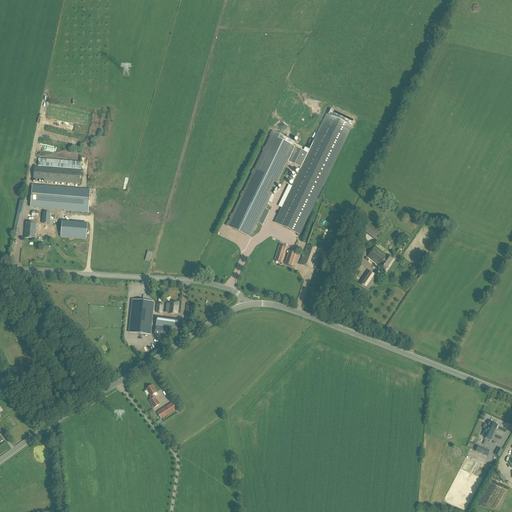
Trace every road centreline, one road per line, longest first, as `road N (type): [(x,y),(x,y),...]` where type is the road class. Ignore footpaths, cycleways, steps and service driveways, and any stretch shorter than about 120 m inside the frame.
road 1 (tertiary): [(0,461),(245,305)]
road 2 (track): [(225,0),(149,278)]
road 3 (tertiary): [(511,395),(303,313),(245,305)]
road 4 (track): [(13,269),(65,0)]
road 5 (tertiary): [(245,305),(237,292),(199,281),(0,268)]
